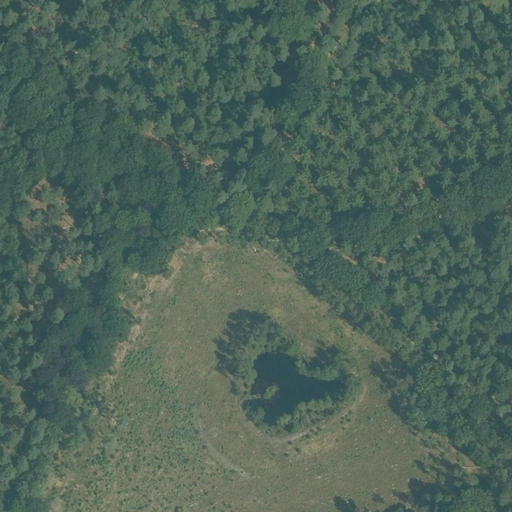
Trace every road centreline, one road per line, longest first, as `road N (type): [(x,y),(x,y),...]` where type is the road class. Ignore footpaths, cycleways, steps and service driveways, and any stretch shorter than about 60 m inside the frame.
road 1 (track): [(0,98),(112,182),(185,223),(264,236),(388,313),(511,417)]
road 2 (track): [(18,511),(89,338),(135,269),(185,223)]
road 3 (track): [(264,236),(409,219),(466,200),(511,168)]
